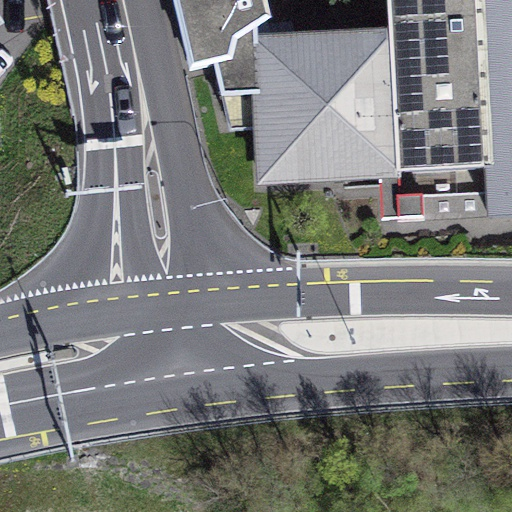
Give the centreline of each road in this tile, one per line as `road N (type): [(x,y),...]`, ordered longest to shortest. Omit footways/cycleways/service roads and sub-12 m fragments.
road 1 (secondary): [(511,296),(171,304)]
road 2 (secondary): [(184,377),(511,363)]
road 3 (secondary): [(0,408),(184,377)]
road 4 (secondary): [(171,304),(0,338)]
